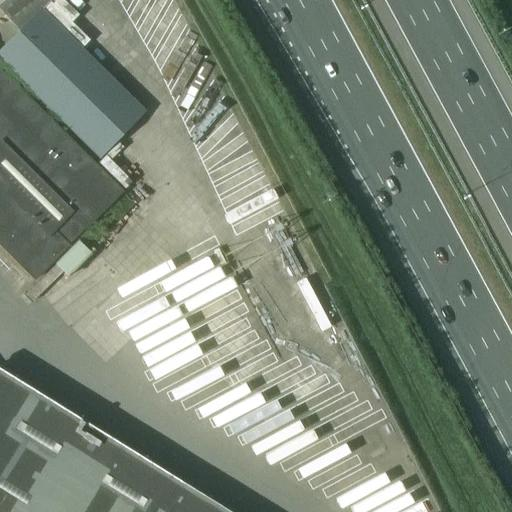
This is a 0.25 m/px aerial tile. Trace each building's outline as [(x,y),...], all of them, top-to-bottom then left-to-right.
[(6,0),(0,5),(0,12),(19,31),(0,51),(0,60),(100,160),(146,113),(42,10),(51,0),(6,0)] [(86,229),(123,192),(0,69),(0,245),(35,280),(70,245),(69,244),(85,228),(86,229)] [(209,161),(246,127),(239,119),(201,152),(209,161)] [(177,210),(194,257),(206,252),(215,276),(225,272),(199,202),(177,210)] [(382,427),(351,353),(295,376),(326,450),(382,427)] [(0,511),(221,511),(0,374),(0,511)] [(301,480),(349,456),(345,447),(296,470),(301,480)]
